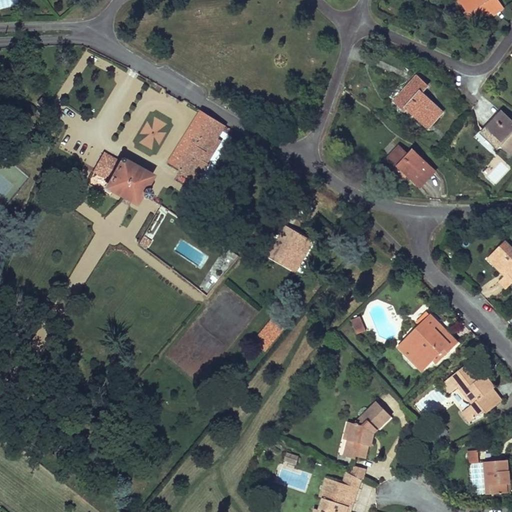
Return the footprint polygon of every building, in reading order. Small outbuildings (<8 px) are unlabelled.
[(460,0),(468,12),(466,14),(472,23),(491,10),(494,14),(502,9),(496,0),(460,0)] [(418,77),(395,100),(405,110),(407,107),(428,127),(443,112),(431,101),(422,92),(427,86),(418,77)] [(133,141),(156,154),(175,120),(161,113),(169,98),(184,106),(185,104),(150,85),(128,124),(139,130),(133,141)] [(41,99),(37,104),(42,108),(46,102),(41,99)] [(225,126),(202,111),(170,163),(199,180),(209,163),(207,162),(221,140),(217,138),(225,126)] [(511,122),(501,113),(488,128),(504,143),(511,150),(511,122)] [(511,150),(504,143),(502,146),(510,154),(511,151),(511,150)] [(399,147),(387,159),(389,161),(401,149),(399,147)] [(432,168),(414,152),(409,156),(401,149),(389,161),(398,169),(400,167),(418,184),(432,168)] [(100,159),(94,171),(110,179),(105,187),(136,204),(140,196),(144,198),(149,197),(151,195),(149,190),(145,188),(152,176),(121,158),(119,161),(104,152),(100,159)] [(432,168),(418,184),(421,186),(435,171),(432,168)] [(288,228),(272,256),(298,271),(314,244),(288,228)] [(511,246),(505,239),(491,252),(497,259),(493,263),(499,270),(503,266),(511,276),(511,246)] [(497,259),(491,252),(486,256),(493,263),(497,259)] [(511,280),(511,276),(503,266),(499,270),(503,274),(496,280),(500,284),(504,288),(511,280)] [(290,321),(279,312),(254,340),(265,350),(290,321)] [(440,322),(431,314),(409,335),(416,341),(407,350),(407,356),(415,364),(421,364),(430,355),(435,360),(442,353),(445,356),(459,342),(446,328),(443,331),(437,325),(440,322)] [(357,334),(367,330),(360,315),(350,319),(357,334)] [(440,322),(437,325),(443,331),(446,328),(443,326),(440,322)] [(409,335),(398,347),(407,356),(407,350),(416,341),(409,335)] [(442,353),(435,360),(438,363),(445,356),(442,353)] [(415,364),(423,372),(435,360),(430,355),(421,364),(415,364)] [(481,377),(470,361),(440,385),(448,396),(458,387),(472,405),(467,408),(475,418),(482,412),(484,411),(487,414),(503,401),(493,388),(495,387),(491,382),(485,374),(481,377)] [(393,414),(379,399),(357,421),(351,419),(347,436),(351,437),(349,446),(362,450),(361,453),(370,455),(372,448),(373,442),(371,441),(375,428),(377,429),(393,414)] [(475,418),(467,408),(461,413),(468,423),(475,418)] [(349,446),(347,453),(360,457),(361,453),(362,450),(349,446)] [(286,451),(283,461),(296,464),(299,455),(286,451)] [(508,460),(484,461),(487,494),(507,493),(505,479),(509,479),(509,472),(508,460)] [(361,479),(363,480),(369,472),(358,467),(352,474),(361,479)] [(352,474),(345,470),(341,483),(350,486),(357,489),(361,479),(352,474)] [(341,483),(325,478),(321,490),(325,491),(322,499),(318,511),(315,510),(313,511),(349,511),(354,500),(347,497),(350,486),(341,483)] [(357,489),(350,486),(347,497),(354,500),(357,489)]
